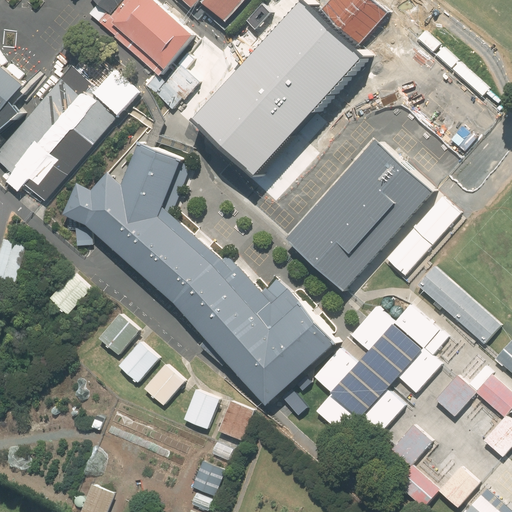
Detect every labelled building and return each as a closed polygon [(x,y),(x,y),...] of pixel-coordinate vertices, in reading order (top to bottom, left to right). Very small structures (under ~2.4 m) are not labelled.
[(127,0),(95,0),(114,16),(127,0)] [(199,38),(155,0),(137,0),(116,24),(170,71),(199,38)] [(247,0),(201,0),(228,22),(247,0)] [(395,0),(377,0),(392,13),(400,4),(395,0)] [(341,10),(226,133),(282,183),(397,58),(341,10)] [(239,74),(200,40),(155,92),(178,112),(203,84),(218,97),(239,74)] [(130,104),(85,61),(4,153),(49,196),(130,104)] [(0,151),(7,144),(0,138),(0,136),(25,116),(13,104),(28,88),(0,63),(0,151)] [(465,139),(418,99),(304,231),(351,272),(465,139)] [(191,152),(147,134),(130,176),(116,166),(102,185),(84,175),(67,216),(92,226),(181,304),(272,407),(342,345),(295,289),(292,290),(280,279),(271,289),(269,288),(266,292),(245,268),(243,269),(231,256),(225,259),(175,215),(196,168),(200,157),(191,152)] [(443,222),(425,209),(412,224),(399,239),(417,254),(443,222)] [(93,228),(78,229),(80,246),(94,245),(93,228)] [(0,281),(18,286),(28,244),(5,238),(0,260),(0,281)] [(415,253),(398,240),(385,255),(372,270),(390,286),(415,253)] [(504,326),(438,266),(421,285),(487,344),(504,326)] [(95,291),(77,273),(52,299),(70,316),(95,291)] [(416,296),(401,315),(448,353),(464,334),(416,296)] [(399,314),(382,300),(369,315),(355,330),(373,346),(399,314)] [(125,356),(144,330),(124,316),(105,341),(125,356)] [(511,339),(501,352),(511,361),(511,339)] [(445,355),(428,341),(402,371),(420,387),(445,355)] [(162,359),(144,342),(122,366),(141,382),(162,359)] [(363,357),(345,343),(319,373),(337,389),(363,357)] [(511,376),(481,351),(464,371),(483,387),(510,411),(511,409),(511,376)] [(189,382),(170,364),(147,389),(166,407),(189,382)] [(464,371),(438,401),(458,417),(483,387),(464,371)] [(410,396),(393,383),(366,413),(384,428),(410,396)] [(224,397),(200,387),(185,421),(209,431),(224,397)] [(335,393),(319,411),(346,436),(363,417),(335,393)] [(258,411),(234,401),(222,430),(245,440),(258,411)] [(511,448),(511,412),(488,436),(508,454),(511,448)] [(107,418),(99,414),(94,428),(102,431),(107,418)] [(420,419),(398,444),(417,460),(439,436),(420,419)] [(219,442),(214,454),(231,461),(236,449),(219,442)] [(216,494),(229,466),(209,456),(195,485),(216,494)] [(419,459),(402,477),(430,502),(446,484),(419,459)] [(467,459),(445,482),(463,499),(485,475),(467,459)] [(110,511),(119,494),(96,485),(84,511),(110,511)] [(216,499),(199,493),(194,505),(211,511),(216,499)]
